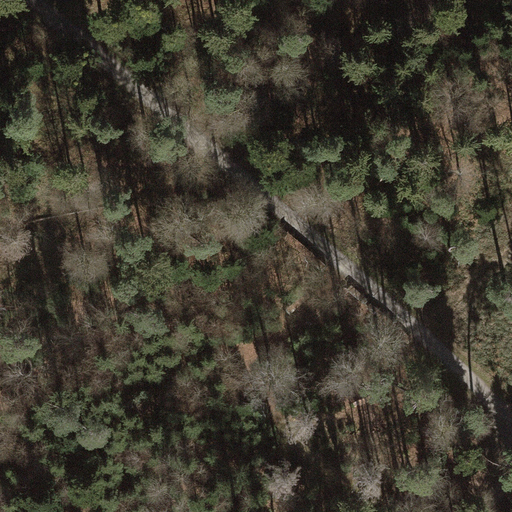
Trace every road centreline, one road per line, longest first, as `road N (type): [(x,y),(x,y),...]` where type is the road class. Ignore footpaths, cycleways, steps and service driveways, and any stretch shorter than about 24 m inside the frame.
road 1 (track): [(32,0),(316,243),(511,426)]
road 2 (track): [(0,283),(134,204),(196,138)]
road 3 (track): [(360,284),(245,386)]
